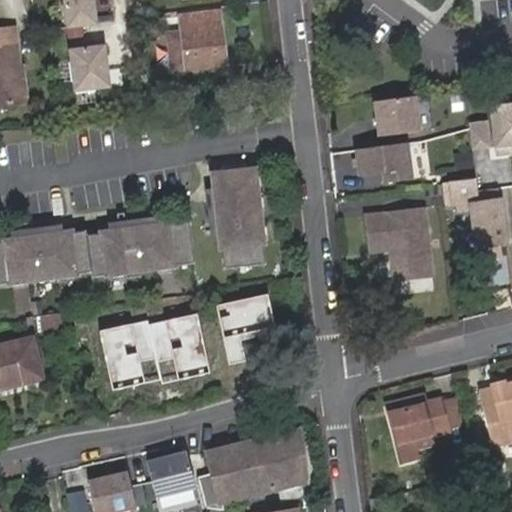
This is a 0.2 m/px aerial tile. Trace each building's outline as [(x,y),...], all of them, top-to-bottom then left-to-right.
[(92,0),(62,0),(66,28),(96,24),(92,0)] [(167,35),(173,74),(227,65),(220,13),(179,17),(182,33),(167,35)] [(0,108),(27,105),(16,30),(0,31),(0,108)] [(103,45),(68,50),(73,91),(109,87),(103,45)] [(376,100),(380,134),(419,129),(416,95),(376,100)] [(495,120),(470,123),(473,150),(511,145),(511,104),(493,107),(495,120)] [(407,142),(356,148),(359,173),(383,170),(384,180),(410,177),(407,142)] [(216,190),(206,191),(209,220),(212,242),(221,241),(225,269),(267,265),(256,170),(247,171),(246,165),(222,168),(223,174),(214,176),(216,190)] [(448,183),(451,209),(471,206),(476,249),(509,245),(503,198),(480,201),(478,180),(448,183)] [(431,275),(424,209),(366,215),(369,251),(390,248),(395,248),(396,253),(390,254),(393,279),(431,275)] [(0,244),(0,286),(93,273),(93,278),(195,264),(189,223),(162,226),(160,217),(108,225),(109,234),(87,237),(87,232),(65,235),(63,226),(12,233),(13,242),(0,244)] [(128,301),(85,304),(90,351),(132,347),(128,301)] [(165,381),(232,365),(218,307),(151,323),(165,381)] [(62,332),(59,314),(41,317),(44,334),(62,332)] [(0,347),(0,388),(43,378),(33,339),(0,347)] [(488,384),(490,390),(507,386),(505,380),(488,384)] [(511,385),(507,386),(490,390),(479,393),(492,445),(505,441),(511,439),(511,385)] [(425,395),(410,400),(412,407),(427,403),(425,395)] [(463,428),(454,396),(440,399),(448,432),(463,428)] [(388,405),(398,445),(431,436),(448,432),(440,399),(427,403),(412,407),(410,400),(388,405)] [(274,435),(251,441),(263,490),(303,480),(297,430),(279,434),(281,439),(275,440),(274,435)] [(431,436),(398,445),(401,453),(434,444),(431,436)] [(251,441),(231,445),(244,495),(263,490),(251,441)] [(195,477),(187,442),(148,451),(155,485),(195,477)] [(231,445),(207,452),(220,501),(244,495),(231,445)] [(136,498),(128,463),(88,472),(96,506),(136,498)] [(371,499),(372,511),(389,511),(387,497),(371,499)]
